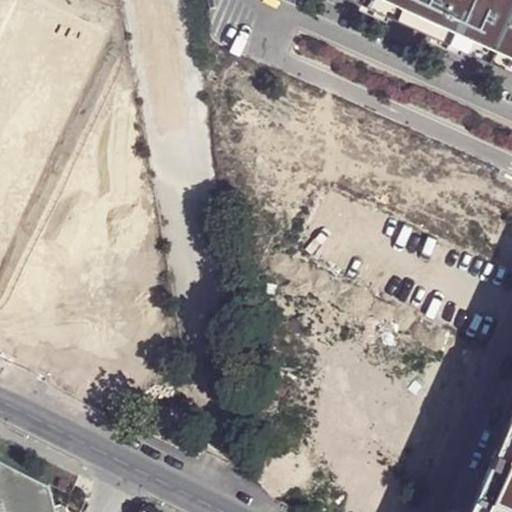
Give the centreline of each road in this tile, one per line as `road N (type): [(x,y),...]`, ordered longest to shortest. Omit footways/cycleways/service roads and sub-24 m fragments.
road 1 (residential): [(0,374),(167,4)]
road 2 (residential): [(167,4),(511,160)]
road 3 (residential): [(511,111),(275,0)]
road 4 (unclassified): [(0,404),(224,511)]
road 5 (unknown): [(511,310),(329,233)]
road 6 (residential): [(432,511),(511,341)]
